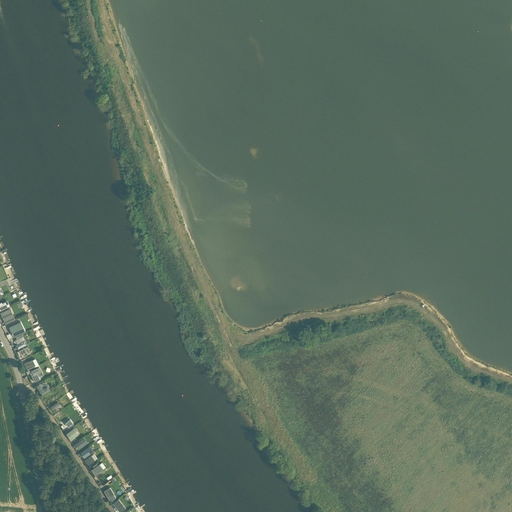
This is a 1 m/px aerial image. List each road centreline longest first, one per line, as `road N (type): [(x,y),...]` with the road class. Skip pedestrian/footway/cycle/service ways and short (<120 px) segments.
road 1 (track): [(511,377),(468,360),(427,310),(400,300),(230,339),(223,326)]
road 2 (residential): [(21,390),(33,390),(112,511)]
road 3 (tertiary): [(48,511),(21,390)]
